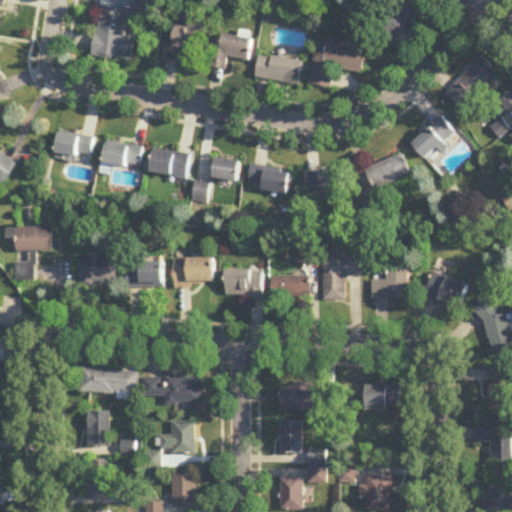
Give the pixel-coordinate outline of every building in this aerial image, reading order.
[(8,185),(0,179),(0,0),(15,0),(10,54),(23,150),(8,185)] [(151,13),(152,0),(103,0),(103,7),(151,13)] [(426,2),(422,0),(393,0),(374,29),(398,45),(426,2)] [(137,39),(127,37),(129,21),(100,16),(94,57),(133,63),(137,39)] [(209,21),(191,19),(190,28),(175,26),(170,59),(186,62),(187,52),(204,55),(209,21)] [(230,58),(250,62),(255,40),(225,34),(223,47),(216,46),(211,69),(227,72),(230,58)] [(312,87),(333,90),(336,71),(364,74),(368,47),(329,42),(328,52),(317,50),(312,87)] [(304,63),(261,56),(258,80),(301,87),(304,63)] [(463,110),(500,73),(484,57),(447,95),(463,110)] [(511,116),(511,95),(502,104),(511,116)] [(429,162),(445,146),(446,146),(457,134),(441,119),(413,147),(429,162)] [(96,138),(60,134),(58,156),(93,160),(96,138)] [(143,171),(145,149),(107,144),(104,166),(143,171)] [(192,156),(155,150),(152,175),(188,181),(192,156)] [(412,178),(405,157),(367,170),(374,191),(412,178)] [(214,180),(238,184),(241,162),(217,159),(214,180)] [(289,194),(292,173),(253,167),(249,187),(289,194)] [(341,173),(306,173),(306,194),(341,194),(341,173)] [(19,254),(57,254),(57,230),(10,230),(10,240),(19,240),(19,254)] [(82,263),(82,289),(119,289),(119,263),(103,263),(103,255),(92,255),(92,263),(82,263)] [(325,259),(326,302),(348,302),(347,278),(366,278),(365,259),(325,259)] [(177,290),(216,290),(216,261),(177,261),(177,290)] [(130,290),(166,290),(166,264),(130,264),(130,290)] [(389,281),(374,281),(374,302),(411,302),(411,266),(389,266),(389,281)] [(425,296),(460,311),(471,287),(435,272),(425,296)] [(228,300),(265,300),(265,273),(228,273),(228,300)] [(312,301),(312,278),(274,278),(274,301),(312,301)] [(511,353),(511,333),(502,299),(481,304),(496,358),(511,353)] [(83,395),(139,399),(141,374),(84,370),(83,395)] [(511,370),(491,371),(490,416),(511,416),(511,370)] [(167,399),(167,405),(202,405),(202,379),(145,379),(145,399),(167,399)] [(315,385),(281,385),(281,414),(315,414),(315,385)] [(402,385),(367,385),(367,411),(402,411),(402,385)] [(114,449),(114,413),(90,413),(90,449),(114,449)] [(197,456),(197,423),(174,423),(174,437),(163,437),(163,456),(197,456)] [(282,423),(282,457),(304,457),(304,423),(282,423)] [(511,434),(505,435),(505,428),(477,427),(477,444),(493,444),(493,466),(511,465),(511,434)] [(310,468),(328,468),(328,452),(310,452),(310,468)] [(89,499),(114,500),(114,462),(90,462),(89,499)] [(328,486),(328,471),(310,471),(310,486),(328,486)] [(478,493),(484,493),(484,511),(511,511),(511,474),(478,475),(478,493)] [(199,510),(199,477),(175,477),(175,510),(199,510)] [(392,511),(392,477),(367,477),(367,486),(360,486),(360,500),(366,500),(365,511),(392,511)] [(282,511),(304,511),(304,480),(282,480),(282,511)]
